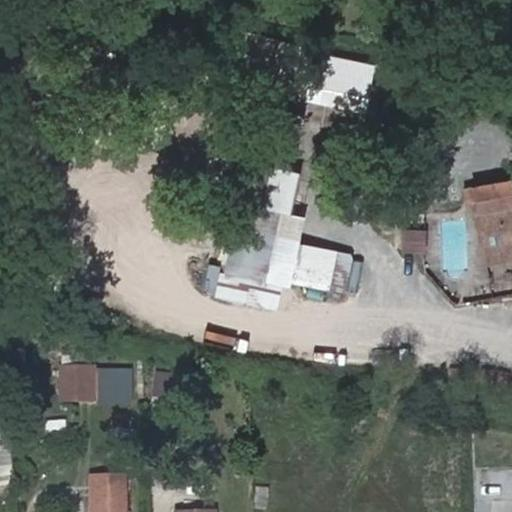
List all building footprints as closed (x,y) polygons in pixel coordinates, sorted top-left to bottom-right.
[(458,171),(463,197),(500,190),(495,162),(458,171)] [(284,279),(348,291),(356,251),(301,240),(307,213),(292,210),(300,168),(272,163),(257,239),(233,235),(227,265),(211,262),(205,291),(279,306),(284,279)] [(500,190),(463,197),(469,233),(471,244),(471,245),(510,239),(504,189),(500,190)] [(445,260),(445,270),(466,270),(466,222),(428,222),(428,260),(445,260)] [(426,250),(427,226),(405,226),(404,249),(426,250)] [(133,402),(134,365),(61,363),(60,400),(133,402)] [(129,511),(130,475),(90,474),(89,511),(129,511)]
